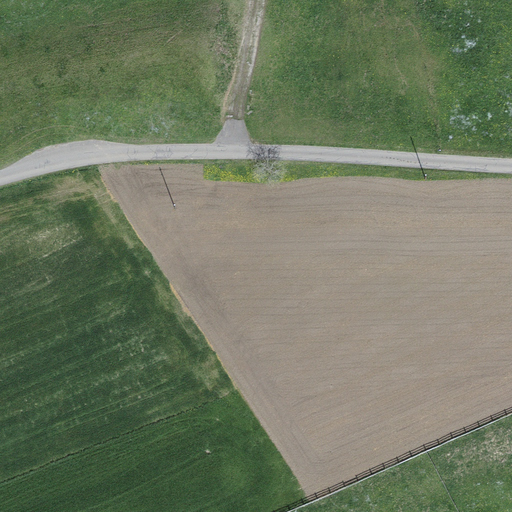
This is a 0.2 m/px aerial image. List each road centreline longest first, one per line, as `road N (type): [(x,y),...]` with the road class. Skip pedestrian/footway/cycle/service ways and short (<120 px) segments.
road 1 (unclassified): [(511,165),(143,151),(0,177)]
road 2 (track): [(226,150),(260,0)]
